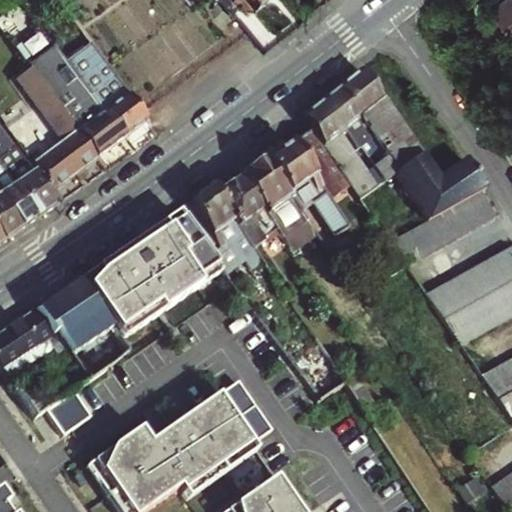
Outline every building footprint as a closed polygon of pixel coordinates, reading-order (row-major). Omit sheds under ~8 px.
[(511,12),(502,20),(511,32),(511,12)] [(126,138),(146,122),(134,106),(90,47),(76,58),(66,66),(90,98),(101,113),(105,110),(126,138)] [(97,159),(126,138),(105,110),(101,113),(90,98),(66,66),(57,54),(30,73),(48,98),(63,118),(75,134),(77,132),(97,159)] [(341,135),(360,121),(384,105),(361,72),(341,88),(301,119),(311,133),(355,198),(358,202),(421,158),(393,118),(369,134),(387,160),(368,173),(341,135)] [(64,142),(33,165),(53,192),(97,159),(77,132),(75,134),(63,118),(48,98),(30,73),(18,82),(64,142)] [(393,118),(384,105),(360,121),(369,134),(393,118)] [(266,164),(302,216),(313,209),(351,263),(364,255),(334,212),(355,198),(311,133),(287,150),(283,148),(276,153),(276,157),(266,164)] [(13,150),(0,158),(0,159),(39,218),(57,205),(13,150)] [(0,159),(0,199),(20,230),(39,218),(0,159)] [(421,159),(393,179),(426,226),(485,193),(465,164),(437,182),(421,159)] [(242,181),(282,239),(304,271),(328,254),(302,216),(266,164),(242,181)] [(269,249),(282,239),(242,181),(217,198),(250,245),(255,253),(266,245),(269,249)] [(250,245),(217,198),(211,189),(177,216),(209,260),(222,277),(255,253),(250,245)] [(389,247),(405,271),(495,220),(481,196),(456,210),(389,247)] [(0,237),(3,242),(20,230),(0,199),(0,237)] [(177,216),(78,284),(111,330),(120,343),(219,273),(209,260),(177,216)] [(424,298),(458,348),(511,317),(511,251),(511,250),(424,298)] [(56,299),(34,313),(52,338),(55,336),(62,345),(65,350),(70,358),(111,330),(78,284),(56,299)] [(0,336),(0,370),(1,372),(47,342),(56,355),(65,350),(62,345),(55,336),(52,338),(34,313),(0,336)] [(511,361),(500,368),(511,387),(511,361)] [(480,379),(497,404),(511,395),(511,387),(500,368),(480,379)] [(56,389),(63,400),(72,394),(88,384),(78,369),(63,379),(66,383),(56,389)] [(33,389),(48,410),(63,400),(56,389),(49,379),(33,389)] [(144,430),(89,465),(120,511),(146,511),(181,489),(185,494),(255,447),(276,434),(244,385),(153,444),(144,430)] [(48,410),(45,413),(61,438),(89,419),(72,394),(63,400),(48,410)] [(511,395),(497,404),(511,425),(511,395)] [(25,400),(21,402),(33,420),(42,414),(33,402),(25,400)] [(185,494),(189,501),(260,454),(255,447),(185,494)] [(120,511),(89,465),(82,470),(110,511),(120,511)] [(504,511),(511,511),(511,476),(491,491),(504,511)] [(298,511),(278,482),(232,511),(298,511)] [(0,511),(10,511),(6,505),(12,501),(3,488),(0,490),(0,511)]
